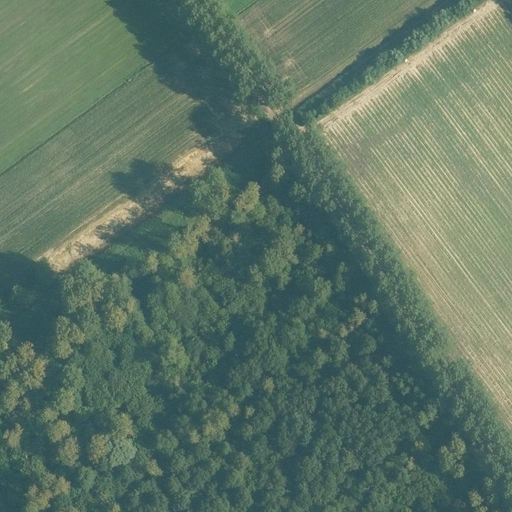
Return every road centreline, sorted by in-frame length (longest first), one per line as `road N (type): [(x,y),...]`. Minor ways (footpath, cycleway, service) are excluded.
road 1 (track): [(511,486),(281,128)]
road 2 (track): [(281,128),(188,0)]
